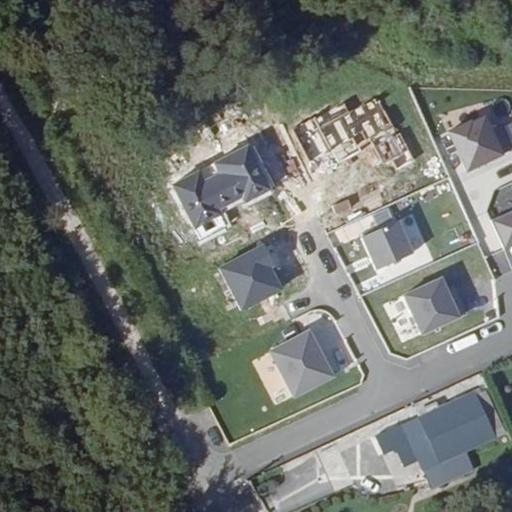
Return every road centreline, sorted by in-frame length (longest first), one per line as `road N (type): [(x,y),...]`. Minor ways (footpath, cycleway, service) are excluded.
road 1 (track): [(165,416),(0,107)]
road 2 (residential): [(511,331),(201,484)]
road 3 (unknown): [(321,274),(379,395)]
